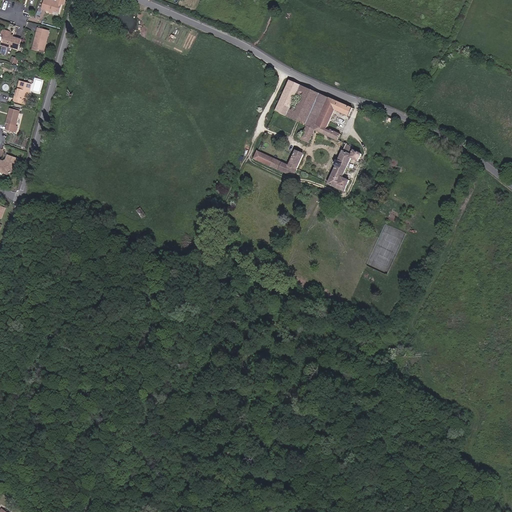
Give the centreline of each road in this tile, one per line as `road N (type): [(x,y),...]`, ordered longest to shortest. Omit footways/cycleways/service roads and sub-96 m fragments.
road 1 (unclassified): [(140,0),(288,73),(405,118),(492,170)]
road 2 (residential): [(79,0),(22,194)]
